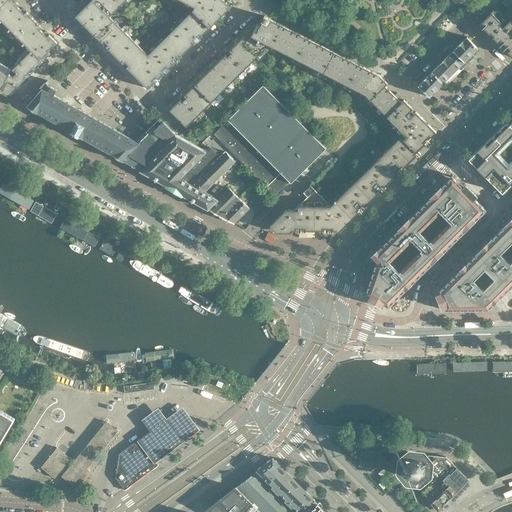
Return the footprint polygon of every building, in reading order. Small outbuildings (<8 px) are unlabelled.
[(34,20),(14,0),(0,0),(0,19),(17,37),(34,20)] [(115,20),(111,16),(95,0),(91,0),(76,16),(97,38),(115,20)] [(95,0),(111,16),(127,0),(95,0)] [(210,27),(236,1),(233,0),(201,0),(194,8),(193,9),(210,27)] [(511,6),(504,0),(503,0),(500,3),(507,10),(511,6)] [(507,10),(500,3),(497,7),(503,14),(507,10)] [(511,7),(511,6),(507,10),(503,14),(510,20),(492,38),(511,57),(511,7)] [(510,20),(503,14),(497,7),(479,24),(492,38),(510,20)] [(199,38),(210,27),(193,9),(173,29),(190,47),(196,41),(199,38)] [(273,47),(284,26),(264,16),(240,40),(257,57),(269,45),(273,47)] [(57,43),(49,34),(42,28),(34,20),(17,37),(28,47),(40,60),(41,59),(43,61),(51,53),(49,51),(57,43)] [(135,40),(115,20),(97,38),(117,58),(135,40)] [(297,60),(308,39),(284,26),(273,47),(297,60)] [(179,58),(190,47),(173,29),(153,49),(170,67),(175,62),(178,58),(179,58)] [(461,70),(468,63),(474,56),(472,54),(478,48),(467,37),(418,86),(429,97),(458,68),(461,70)] [(323,73),(334,52),(308,39),(297,60),(323,73)] [(170,67),(153,49),(148,53),(135,40),(117,58),(148,89),(170,67)] [(232,81),(255,58),(257,57),(240,40),(215,64),(232,81)] [(17,87),(40,64),(43,62),(42,61),(43,61),(41,59),(40,60),(28,47),(23,52),(16,63),(6,80),(17,87)] [(349,86),(360,65),(334,52),(323,73),(349,86)] [(6,80),(16,63),(0,53),(0,91),(9,96),(17,87),(6,80)] [(211,102),(232,81),(215,64),(194,85),(211,102)] [(394,95),(387,88),(385,86),(387,83),(379,75),(360,65),(349,86),(365,95),(387,116),(401,102),(398,99),(400,96),(397,93),(394,95)] [(135,141),(83,112),(58,97),(61,93),(45,84),(42,89),(43,90),(28,106),(27,107),(29,108),(29,107),(36,111),(36,112),(38,113),(38,112),(67,129),(83,139),(84,138),(113,155),(112,155),(114,156),(114,155),(121,159),(121,160),(123,161),(124,161),(126,160),(130,163),(131,163),(137,166),(137,167),(142,169),(141,171),(166,185),(166,186),(171,188),(181,178),(180,178),(206,152),(176,135),(163,121),(154,130),(152,129),(150,127),(135,141)] [(205,113),(214,104),(211,102),(194,85),(184,95),(186,98),(184,100),(182,98),(180,100),(169,110),(188,129),(197,120),(201,124),(208,116),(205,113)] [(326,148),(263,85),(228,120),(225,123),(225,122),(213,134),(276,198),(291,183),(326,148)] [(424,120),(417,113),(416,115),(410,110),(409,108),(411,106),(404,100),(401,102),(387,116),(406,136),(407,137),(422,121),(422,122),(424,120)] [(502,193),(511,183),(511,115),(468,159),(502,193)] [(416,152),(436,132),(428,124),(426,125),(422,122),(422,121),(407,137),(406,136),(404,139),(401,136),(393,144),(410,161),(418,153),(416,152)] [(403,168),(410,161),(393,144),(374,163),(391,181),(399,172),(397,171),(398,169),(400,168),(401,168),(402,168),(403,168)] [(205,192),(236,161),(235,160),(234,161),(225,152),(192,185),(181,178),(171,188),(182,195),(183,194),(208,209),(218,199),(205,192)] [(384,187),(391,181),(374,163),(354,182),(371,200),(380,191),(378,190),(381,187),(382,187),(383,187),(384,187)] [(388,307),(393,310),(446,309),(488,309),(494,303),(497,300),(499,299),(510,288),(511,285),(511,218),(503,227),(486,210),(469,193),(463,187),(452,176),(441,187),(430,197),(409,219),(398,229),(377,250),(371,256),(374,258),(377,261),(365,294),(371,297),(383,304),(388,307)] [(4,182),(0,187),(0,192),(29,211),(35,201),(4,182)] [(365,206),(371,200),(354,182),(335,201),(352,219),(360,210),(359,209),(362,206),(363,206),(364,206),(365,206)] [(224,188),(219,184),(215,188),(219,193),(224,188)] [(352,219),(335,201),(331,206),(310,185),(303,193),(307,197),(294,210),(285,210),(270,226),(276,232),(290,232),(293,230),(296,230),(296,228),(305,228),(305,230),(323,230),(323,228),(333,228),(332,230),(336,230),(338,233),(352,219)] [(249,208),(229,188),(218,199),(208,209),(234,224),(249,208)] [(36,200),(30,211),(52,224),(58,213),(36,200)] [(260,214),(269,206),(265,202),(257,211),(260,214)] [(65,217),(59,227),(95,248),(101,238),(65,217)] [(278,237),(269,233),(266,240),(275,244),(278,237)] [(106,239),(100,248),(122,262),(128,253),(106,239)] [(136,260),(133,260),(131,261),(131,264),(133,266),(135,268),(138,270),(168,288),(169,289),(171,289),(172,289),(174,287),(175,286),(175,285),(175,283),(175,282),(174,281),(173,280),(142,262),(139,261),(136,260)] [(178,292),(178,293),(216,316),(216,317),(217,317),(218,317),(219,317),(220,317),(220,316),(221,316),(221,315),(222,315),(222,314),(222,313),(222,312),(222,311),(222,310),(221,309),(183,286),(182,285),(181,285),(180,285),(179,286),(178,286),(178,287),(177,287),(177,288),(177,289),(177,290),(177,291),(177,292),(178,292)] [(0,315),(0,327),(20,338),(26,334),(24,329),(0,315)] [(82,362),(84,362),(85,362),(87,361),(87,360),(87,359),(87,357),(86,357),(86,356),(84,355),(43,343),(42,343),(41,343),(40,343),(39,344),(39,345),(39,346),(39,348),(40,349),(41,350),(82,362)] [(146,352),(147,362),(174,358),(173,348),(146,352)] [(138,361),(137,352),(104,356),(105,364),(138,361)] [(511,360),(493,361),(494,372),(511,372),(511,360)] [(454,362),(454,372),(488,372),(488,361),(454,362)] [(414,362),(414,373),(447,373),(447,362),(414,362)] [(154,389),(153,382),(124,386),(125,393),(154,389)] [(164,416),(158,408),(142,420),(147,427),(150,431),(143,436),(137,441),(154,463),(199,430),(198,428),(190,418),(182,407),(166,419),(164,416)] [(0,443),(15,419),(15,418),(14,418),(0,409),(0,443)] [(87,468),(117,431),(111,426),(106,421),(71,465),(68,462),(70,458),(57,447),(41,467),(55,478),(59,473),(66,480),(73,485),(69,490),(73,493),(90,471),(87,468)] [(158,464),(157,464),(139,440),(140,440),(139,439),(138,439),(137,439),(138,440),(119,454),(115,478),(124,489),(123,489),(124,490),(125,490),(126,490),(125,489),(157,466),(158,466),(158,465),(158,464)] [(360,452),(361,443),(347,442),(346,451),(360,452)] [(380,465),(381,451),(382,445),(362,443),(360,463),(380,465)] [(425,479),(427,457),(405,455),(403,477),(425,479)] [(456,492),(468,480),(445,457),(436,456),(434,458),(440,464),(431,472),(432,472),(426,477),(428,479),(425,483),(427,485),(420,492),(438,510),(456,492)] [(268,481),(282,467),(275,460),(273,458),(257,470),(268,481)] [(275,488),(289,475),(282,467),(268,481),(275,488)] [(298,511),(296,510),(289,503),(282,495),(296,482),(289,475),(275,488),(268,481),(257,470),(236,487),(260,511),(298,511)] [(289,503),(303,489),(296,482),(282,495),(289,503)] [(260,511),(236,487),(235,487),(207,509),(211,511),(260,511)] [(296,510),(310,496),(303,489),(289,503),(296,510)] [(298,511),(307,511),(317,503),(310,496),(296,510),(298,511)] [(326,511),(321,507),(323,505),(319,501),(317,503),(307,511),(326,511)]
